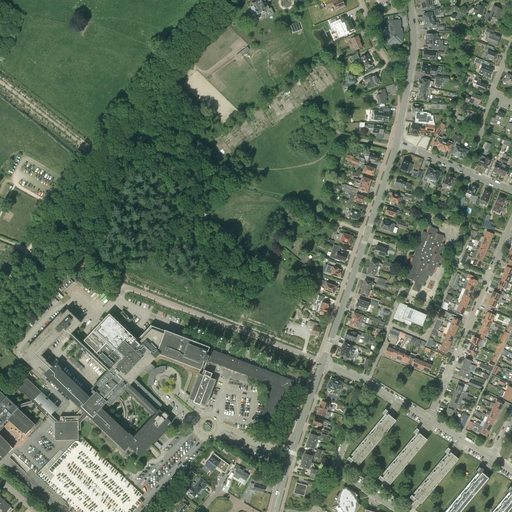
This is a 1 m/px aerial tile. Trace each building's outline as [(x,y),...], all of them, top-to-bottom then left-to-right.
[(269,9),(267,5),(266,5),(264,1),(265,1),(264,0),(254,0),(255,0),(251,2),(253,6),(250,8),(254,16),(257,15),(261,13),(265,12),(265,11),(269,9)] [(341,0),(338,0),(337,1),(336,0),(333,0),(325,4),(326,8),(332,6),(335,11),(345,7),(341,0)] [(434,7),(430,7),(429,1),(420,3),(422,9),(426,8),(426,11),(435,10),(434,7)] [(471,6),(462,12),(464,14),(467,12),(469,15),(473,12),(482,16),(486,5),(481,3),(480,7),(478,6),(476,9),(475,8),(474,9),(473,9),(471,6)] [(406,12),(404,8),(402,8),(400,4),(395,7),(398,14),(406,12)] [(502,11),(493,7),(490,15),(487,14),(484,20),(490,22),(492,18),(498,20),(502,11)] [(433,20),(432,17),(440,15),(439,10),(429,12),(429,14),(423,15),(423,18),(422,18),(423,22),(433,20)] [(353,29),(349,21),(347,21),(345,17),(330,24),(331,27),(339,24),(341,28),(343,27),(345,33),(353,29)] [(435,20),(433,20),(423,22),(423,25),(424,25),(425,28),(439,26),(438,23),(435,23),(435,20)] [(387,43),(389,43),(389,44),(392,44),(393,45),(393,46),(394,46),(395,46),(396,46),(397,46),(397,45),(397,44),(400,44),(400,42),(402,42),(402,35),(400,36),(400,21),(388,22),(389,36),(387,36),(387,43)] [(485,35),(489,36),(487,42),(496,46),(500,38),(493,35),(494,32),(487,29),(485,35)] [(345,43),(350,40),(352,44),(349,45),(351,49),(353,48),(355,51),(362,48),(359,41),(358,37),(355,38),(353,35),(343,40),(345,43)] [(487,45),(486,47),(485,47),(483,51),(487,52),(485,58),(494,61),(496,55),(493,53),(494,50),(493,50),(494,48),(487,45)] [(249,50),(247,47),(239,53),(241,56),(249,50)] [(427,60),(432,61),(432,60),(436,61),(437,54),(434,54),(434,53),(428,52),(428,53),(424,52),(424,54),(423,54),(423,56),(423,57),(423,58),(427,59),(427,60)] [(372,65),(367,55),(359,59),(357,55),(355,55),(351,57),(353,62),(357,60),(359,63),(362,61),(365,68),(366,67),(367,68),(371,66),(371,65),(372,65)] [(493,69),(486,66),(487,63),(476,58),(474,63),(481,66),(478,73),(489,78),(493,69)] [(436,72),(436,71),(438,71),(441,72),(441,67),(437,67),(424,64),(422,64),(420,73),(424,73),(425,74),(425,75),(429,76),(429,74),(433,75),(434,71),(436,72)] [(511,76),(507,74),(503,83),(509,86),(511,83),(511,76)] [(482,78),(476,75),(475,78),(473,82),(476,83),(474,88),(483,92),(486,86),(480,84),(481,81),(482,78)] [(380,83),(378,80),(377,80),(376,76),(371,78),(370,76),(363,79),(365,83),(370,81),(370,83),(368,84),(367,85),(367,88),(367,89),(372,88),(372,86),(379,84),(378,84),(380,83)] [(357,84),(355,80),(342,85),(343,89),(357,84)] [(429,82),(424,80),(421,80),(420,81),(419,81),(419,82),(418,82),(417,85),(418,85),(418,86),(428,88),(428,84),(432,85),(432,83),(429,82)] [(428,88),(418,86),(418,88),(419,88),(418,93),(430,95),(431,91),(433,92),(433,89),(428,88)] [(387,98),(384,90),(377,92),(378,95),(375,96),(378,105),(386,103),(385,99),(387,98)] [(418,99),(421,100),(425,101),(428,102),(430,95),(418,93),(417,93),(417,96),(417,98),(418,98),(418,99)] [(470,99),(466,97),(464,102),(470,105),(471,102),(478,105),(481,98),(472,95),(470,99)] [(380,112),(372,111),(371,120),(376,120),(376,121),(378,121),(389,122),(390,113),(388,113),(389,109),(380,110),(380,112)] [(466,113),(468,114),(465,120),(475,124),(476,121),(474,120),(477,114),(468,110),(466,113)] [(497,121),(501,123),(504,115),(498,112),(496,116),(493,115),(490,122),(496,124),(497,121)] [(418,124),(425,125),(434,126),(432,120),(433,117),(430,117),(430,115),(428,115),(428,114),(426,114),(422,113),(416,113),(416,119),(419,120),(418,124)] [(384,127),(374,125),(367,124),(367,125),(364,125),(364,128),(367,128),(367,129),(373,130),(373,133),(374,133),(374,134),(376,134),(377,133),(383,134),(384,127)] [(434,133),(434,126),(425,125),(424,130),(420,129),(420,127),(410,126),(409,133),(410,133),(418,134),(418,135),(428,137),(429,132),(434,133)] [(437,138),(442,131),(438,128),(434,135),(437,138)] [(457,135),(457,136),(455,141),(457,142),(457,143),(455,146),(452,154),(454,156),(458,157),(461,149),(458,147),(460,144),(461,137),(457,135)] [(437,148),(441,150),(444,142),(446,138),(442,136),(442,138),(439,137),(438,139),(437,139),(435,145),(437,147),(437,148)] [(496,136),(494,139),(491,137),(489,143),(498,146),(501,138),(496,136)] [(448,144),(444,142),(441,150),(445,152),(446,150),(448,151),(451,145),(452,143),(449,141),(448,144)] [(465,150),(461,149),(458,157),(461,159),(462,158),(464,160),(468,151),(469,148),(466,147),(465,150)] [(373,153),(366,152),(365,156),(369,157),(368,159),(367,160),(376,163),(376,162),(377,161),(378,159),(377,159),(378,156),(373,154),(373,153)] [(478,165),(482,167),(482,168),(485,169),(486,169),(488,166),(489,166),(492,160),(484,157),(483,160),(480,159),(478,165)] [(413,165),(409,164),(410,163),(402,161),(400,170),(403,171),(402,173),(406,174),(407,172),(410,173),(413,165)] [(492,173),(498,175),(502,165),(496,163),(492,171),(493,172),(492,173)] [(374,172),(373,172),(374,169),(361,165),(360,168),(364,170),(363,173),(372,176),(372,175),(373,175),(374,172)] [(508,168),(502,165),(498,175),(503,177),(503,176),(504,176),(508,168)] [(426,183),(429,184),(434,171),(432,170),(432,168),(429,167),(428,169),(428,168),(424,177),(428,178),(426,183)] [(437,172),(434,171),(429,184),(431,185),(433,181),(437,182),(440,173),(439,173),(440,172),(438,171),(437,172)] [(445,188),(446,185),(452,187),(455,179),(453,178),(452,178),(451,178),(451,177),(449,176),(449,177),(446,176),(444,181),(443,180),(442,183),(443,184),(442,187),(445,188)] [(352,182),(355,182),(355,183),(368,187),(369,184),(370,184),(371,182),(370,181),(371,181),(361,177),(360,181),(356,179),(356,180),(353,179),(352,182)] [(406,189),(410,190),(412,185),(408,183),(407,184),(405,183),(405,182),(396,179),(395,182),(394,185),(394,186),(403,189),(404,186),(406,187),(406,189)] [(368,190),(368,187),(355,183),(354,186),(358,187),(357,190),(366,193),(367,193),(368,190)] [(466,194),(465,196),(470,198),(471,195),(474,197),(477,189),(477,188),(474,187),(471,186),(470,188),(469,187),(466,194)] [(477,199),(478,198),(475,203),(474,205),(478,206),(479,203),(486,206),(487,203),(489,199),(489,198),(491,194),(490,194),(490,193),(488,191),(487,193),(484,191),(483,194),(482,193),(480,200),(477,199)] [(365,198),(352,194),(351,197),(354,198),(353,201),(363,204),(363,203),(364,203),(364,202),(364,201),(365,198)] [(389,201),(389,202),(397,205),(398,204),(399,202),(400,202),(401,201),(402,202),(402,199),(400,198),(400,197),(392,194),(391,198),(389,198),(389,200),(389,201)] [(494,206),(492,211),(496,212),(496,213),(499,214),(500,211),(504,200),(498,197),(496,202),(494,206)] [(344,206),(350,208),(349,211),(348,210),(347,214),(349,215),(348,217),(357,220),(357,219),(358,219),(359,219),(359,218),(359,217),(358,216),(359,214),(355,212),(355,211),(354,210),(353,210),(355,204),(344,200),(343,203),(345,204),(344,206)] [(385,214),(394,217),(395,214),(397,215),(399,211),(396,211),(397,210),(392,208),(392,209),(387,207),(386,210),(385,211),(385,212),(385,213),(385,214)] [(290,218),(292,212),(283,208),(281,214),(290,218)] [(380,228),(380,229),(388,231),(392,232),(394,225),(391,223),(388,222),(385,221),(383,221),(381,225),(380,228)] [(438,267),(439,268),(440,266),(438,265),(442,257),(439,255),(442,248),(443,249),(444,247),(443,246),(444,244),(441,243),(444,237),(436,233),(438,230),(430,227),(427,233),(423,232),(414,253),(415,254),(414,258),(413,257),(407,271),(408,271),(405,278),(415,282),(412,290),(419,293),(421,286),(423,287),(427,275),(431,277),(435,267),(437,268),(438,267)] [(486,232),(484,238),(491,241),(493,235),(486,232)] [(336,234),(334,240),(349,245),(349,244),(350,244),(351,242),(350,241),(352,237),(342,234),(339,233),(338,235),(336,234)] [(484,238),(482,243),(488,246),(491,241),(484,238)] [(479,242),(477,247),(486,251),(488,246),(482,243),(479,242)] [(376,246),(373,254),(384,258),(386,250),(376,246)] [(484,256),(486,251),(477,247),(474,253),(484,256)] [(333,258),(335,258),(334,260),(339,261),(340,260),(344,262),(344,261),(345,261),(346,258),(345,258),(346,255),(344,254),(344,253),(337,251),(337,252),(335,252),(333,258)] [(472,258),(473,258),(482,262),(484,256),(474,253),(474,252),(472,258)] [(479,267),(482,262),(473,258),(472,260),(474,261),(473,265),(479,267)] [(369,267),(376,269),(377,266),(379,267),(380,264),(378,263),(371,260),(369,267)] [(328,261),(327,265),(324,274),(330,276),(330,275),(339,277),(339,276),(340,276),(340,275),(340,274),(340,273),(341,270),(334,268),(336,263),(328,261)] [(376,270),(376,269),(369,267),(366,275),(374,277),(375,273),(378,274),(379,271),(376,270)] [(67,289),(73,283),(68,277),(67,276),(64,273),(59,278),(62,281),(63,281),(61,283),(67,289)] [(466,278),(470,280),(469,282),(466,281),(465,283),(474,287),(476,282),(473,280),(475,277),(468,274),(466,278)] [(508,283),(511,277),(504,274),(501,280),(508,283)] [(365,280),(362,288),(369,290),(372,283),(365,280)] [(505,290),(508,283),(501,280),(498,287),(499,287),(497,290),(503,293),(507,294),(508,292),(504,290),(505,290)] [(334,290),(336,287),(329,284),(329,283),(324,281),(324,282),(322,281),(320,286),(324,287),(323,290),(333,294),(333,293),(334,293),(335,291),(334,290)] [(462,289),(465,290),(472,293),(474,287),(465,283),(462,289)] [(371,294),(372,291),(369,290),(362,288),(360,295),(367,297),(368,293),(371,294)] [(472,293),(465,290),(463,295),(470,298),(472,293)] [(97,294),(95,292),(91,296),(95,301),(101,295),(99,293),(98,294),(97,293),(97,294)] [(493,292),(490,299),(497,302),(500,295),(493,292)] [(327,310),(329,305),(322,303),(324,297),(318,295),(315,304),(316,305),(317,305),(315,311),(318,312),(319,311),(326,314),(326,313),(327,313),(328,311),(327,310)] [(452,297),(447,295),(442,309),(447,311),(448,308),(447,308),(448,304),(450,300),(452,297)] [(470,298),(463,295),(461,301),(467,303),(470,298)] [(495,308),(497,302),(490,299),(487,305),(495,308)] [(371,301),(370,304),(368,304),(369,303),(358,300),(355,308),(366,311),(366,310),(368,311),(369,311),(371,305),(377,307),(378,304),(371,301)] [(456,303),(455,305),(458,306),(465,309),(467,303),(461,301),(459,304),(458,303),(456,303)] [(422,327),(424,322),(426,317),(427,315),(425,315),(408,308),(408,307),(408,306),(399,303),(393,319),(394,320),(400,322),(410,326),(411,323),(422,327)] [(458,306),(455,305),(453,310),(456,311),(463,314),(465,309),(458,306)] [(71,310),(83,320),(86,317),(74,306),(71,310)] [(490,307),(488,313),(485,319),(492,322),(495,316),(494,315),(495,312),(496,309),(495,308),(490,307)] [(83,341),(84,342),(90,347),(88,349),(80,343),(79,342),(76,339),(71,334),(81,323),(72,314),(67,310),(63,315),(61,314),(25,351),(27,353),(22,358),(36,371),(37,369),(40,366),(46,372),(44,374),(68,397),(73,401),(81,409),(74,416),(60,417),(60,423),(56,423),(56,439),(77,439),(77,430),(81,430),(80,423),(87,416),(124,451),(129,446),(140,456),(145,451),(148,447),(151,444),(170,424),(171,423),(166,419),(169,416),(164,412),(163,414),(160,411),(162,410),(164,407),(135,380),(141,372),(144,369),(145,370),(145,371),(146,372),(148,374),(149,374),(150,375),(153,372),(155,369),(154,368),(151,364),(150,365),(149,364),(155,358),(156,359),(160,355),(186,364),(200,370),(199,372),(199,374),(198,374),(193,388),(190,397),(189,398),(188,400),(194,402),(193,403),(195,403),(200,405),(200,404),(202,405),(206,406),(209,399),(215,381),(214,380),(215,379),(216,375),(208,372),(208,370),(204,368),(206,363),(209,356),(210,357),(209,361),(210,361),(210,363),(208,362),(205,368),(214,372),(225,378),(226,376),(228,377),(230,378),(230,379),(247,383),(248,377),(247,377),(248,375),(274,385),(260,422),(265,424),(270,426),(284,389),(289,391),(292,381),(268,372),(214,351),(212,355),(207,353),(209,348),(190,341),(151,326),(137,340),(135,339),(138,335),(139,335),(114,311),(114,312),(112,314),(111,316),(109,314),(107,317),(104,319),(99,324),(93,331),(83,341)] [(352,316),(351,320),(364,325),(365,321),(366,318),(363,317),(353,313),(353,314),(352,316)] [(452,314),(450,318),(452,318),(450,322),(449,321),(448,323),(451,324),(458,327),(460,321),(457,320),(458,317),(452,314)] [(489,329),(493,330),(495,327),(495,325),(495,324),(492,322),(485,319),(482,326),(489,329)] [(365,325),(364,325),(351,320),(350,323),(349,326),(349,327),(358,330),(359,326),(363,327),(364,326),(365,326),(365,325)] [(312,331),(311,334),(318,337),(321,329),(316,327),(317,324),(309,321),(306,329),(312,331)] [(451,324),(449,329),(455,332),(458,327),(451,324)] [(487,336),(489,329),(482,326),(479,333),(480,333),(479,336),(487,339),(488,336),(487,336)] [(449,329),(446,335),(453,338),(455,332),(449,329)] [(354,341),(358,342),(360,336),(357,334),(357,333),(352,332),(352,333),(347,331),(346,334),(345,335),(345,336),(345,337),(345,338),(354,341)] [(451,343),(453,338),(446,335),(444,340),(451,343)] [(498,344),(503,346),(507,336),(503,335),(498,344)] [(486,343),(487,339),(479,336),(477,339),(474,338),(471,344),(479,347),(481,341),(486,343)] [(416,339),(414,344),(413,346),(417,348),(417,347),(419,348),(420,345),(422,341),(416,339)] [(448,348),(451,343),(444,340),(442,345),(448,348)] [(343,344),(341,349),(357,355),(358,352),(352,350),(353,346),(344,343),(344,344),(343,344)] [(476,354),(479,347),(471,344),(469,351),(472,352),(470,356),(476,358),(478,354),(476,354)] [(446,354),(448,348),(442,345),(439,351),(446,354)] [(384,355),(390,357),(394,347),(392,346),(391,347),(390,348),(387,347),(384,355)] [(395,359),(398,352),(395,351),(396,348),(394,347),(390,357),(395,359)] [(356,358),(357,355),(341,349),(339,354),(340,355),(352,360),(353,357),(353,356),(356,358)] [(402,351),(401,353),(398,352),(395,359),(401,362),(405,352),(402,351)] [(406,364),(409,356),(406,355),(407,353),(405,352),(401,362),(406,364)] [(412,366),(415,358),(409,356),(406,364),(412,366)] [(424,357),(423,362),(420,361),(417,368),(422,371),(425,363),(427,358),(424,357)] [(417,368),(420,361),(415,358),(412,366),(417,368)] [(465,359),(463,365),(466,366),(469,367),(472,368),(473,366),(470,364),(471,361),(465,359)] [(428,373),(431,366),(425,363),(422,371),(428,373)] [(488,371),(486,374),(489,376),(493,368),(481,363),(479,367),(488,371)] [(463,365),(460,370),(464,372),(467,373),(468,373),(469,374),(470,373),(470,371),(472,368),(469,367),(466,366),(463,365)] [(294,370),(295,369),(288,366),(285,374),(299,379),(302,371),(298,370),(297,372),(294,370)] [(34,403),(49,418),(58,408),(27,378),(18,388),(32,401),(16,406),(13,404),(11,403),(11,402),(0,391),(0,455),(3,459),(13,449),(11,447),(11,446),(0,434),(0,431),(4,427),(9,421),(23,433),(24,433),(26,435),(35,425),(18,408),(34,403)] [(326,388),(327,388),(326,391),(330,392),(331,389),(339,393),(341,388),(340,387),(342,383),(331,379),(329,383),(328,383),(326,388)] [(469,380),(468,385),(480,390),(481,385),(469,380)] [(457,385),(455,391),(467,396),(468,393),(462,391),(464,388),(457,385)] [(472,398),(467,396),(455,391),(453,396),(462,400),(463,398),(471,401),(472,398)] [(510,401),(511,396),(511,395),(506,392),(503,397),(510,401)] [(462,400),(453,396),(450,402),(463,407),(464,404),(461,403),(462,400)] [(319,408),(327,411),(328,410),(331,411),(332,408),(329,407),(330,405),(322,402),(319,408)] [(463,407),(450,402),(448,407),(454,410),(455,407),(462,410),(464,407),(463,407)] [(491,404),(490,405),(493,407),(500,410),(503,405),(496,402),(494,404),(491,403),(491,404)] [(490,405),(489,407),(492,409),(490,412),(497,416),(500,410),(493,407),(490,405)] [(454,410),(448,407),(445,413),(452,416),(453,413),(456,414),(457,411),(454,410)] [(330,413),(327,412),(327,411),(319,408),(317,414),(325,418),(326,415),(328,417),(330,413)] [(354,462),(358,465),(395,420),(392,418),(386,412),(387,411),(386,410),(384,409),(381,414),(383,416),(349,457),(347,459),(350,462),(351,463),(353,461),(354,462)] [(486,414),(485,416),(488,417),(495,421),(497,416),(490,412),(488,411),(486,414)] [(460,425),(464,427),(469,417),(465,415),(460,425)] [(488,417),(488,418),(485,422),(492,426),(495,421),(488,417)] [(323,420),(323,421),(318,419),(318,420),(315,418),(312,424),(321,427),(321,426),(324,427),(322,432),(328,434),(330,430),(329,430),(330,428),(327,427),(329,422),(323,420)] [(492,426),(485,422),(482,428),(489,431),(492,426)] [(386,482),(389,485),(426,440),(424,437),(417,431),(418,430),(417,429),(415,428),(412,432),(414,434),(380,476),(378,479),(380,481),(381,481),(382,482),(383,480),(386,482)] [(486,436),(489,431),(482,428),(480,433),(486,436)] [(320,438),(320,437),(318,437),(319,436),(315,435),(310,434),(309,437),(308,437),(307,440),(316,443),(317,439),(321,441),(322,439),(320,438)] [(63,452),(60,450),(50,461),(43,468),(42,470),(40,471),(37,475),(35,477),(65,505),(72,511),(135,511),(143,504),(139,501),(143,497),(136,490),(134,488),(133,487),(125,480),(83,441),(81,444),(77,440),(73,444),(71,446),(64,453),(63,452)] [(319,444),(316,443),(307,440),(306,443),(307,443),(306,446),(311,448),(310,449),(314,450),(315,446),(318,447),(319,444)] [(417,501),(421,504),(457,459),(455,457),(448,451),(449,450),(448,448),(447,448),(443,452),(446,454),(411,496),(411,495),(409,498),(412,500),(413,501),(415,499),(417,501)] [(504,448),(503,450),(499,449),(498,453),(508,456),(510,450),(504,448)] [(302,457),(301,460),(310,463),(312,456),(309,455),(304,454),(303,457),(302,457)] [(219,468),(225,472),(229,465),(220,458),(218,461),(212,457),(203,469),(207,471),(208,469),(212,472),(216,466),(219,468)] [(308,470),(310,463),(301,460),(300,464),(301,464),(300,467),(305,468),(304,469),(308,470)] [(240,477),(246,481),(249,475),(243,472),(245,470),(236,464),(235,466),(232,470),(236,472),(234,475),(239,478),(240,477)] [(481,468),(481,469),(479,468),(478,467),(474,471),(477,473),(444,511),(460,511),(489,478),(486,476),(482,472),(483,470),(481,468)] [(266,483),(261,482),(261,480),(255,479),(254,484),(250,483),(249,490),(257,492),(257,491),(263,493),(265,487),(265,488),(266,483)] [(193,483),(191,485),(184,494),(187,497),(190,494),(194,497),(198,492),(199,493),(202,489),(200,488),(203,483),(200,480),(195,485),(193,483)] [(304,496),(307,486),(296,483),(293,493),(304,496)] [(511,487),(511,488),(510,487),(509,486),(506,490),(508,492),(491,511),(507,511),(511,506),(511,487)] [(341,511),(342,511),(341,511),(355,511),(360,505),(356,503),(355,501),(355,499),(357,495),(343,487),(337,497),(336,496),(329,507),(338,511),(341,511)] [(0,508),(3,511),(1,511),(6,511),(11,507),(0,496),(0,508)] [(182,511),(187,507),(185,505),(187,503),(183,499),(179,504),(180,505),(175,510),(177,511),(182,511)]
